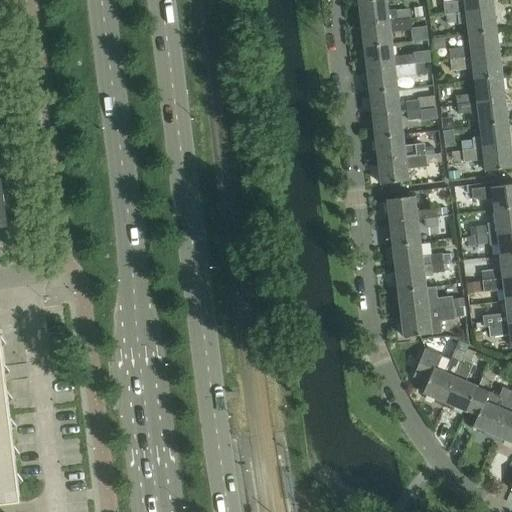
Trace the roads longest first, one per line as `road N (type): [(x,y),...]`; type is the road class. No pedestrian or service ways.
road 1 (residential): [(496,511),(418,435),(382,365),(332,0)]
road 2 (secondary): [(231,511),(166,0)]
road 3 (secondary): [(97,0),(157,511)]
road 4 (residential): [(31,115),(47,261)]
